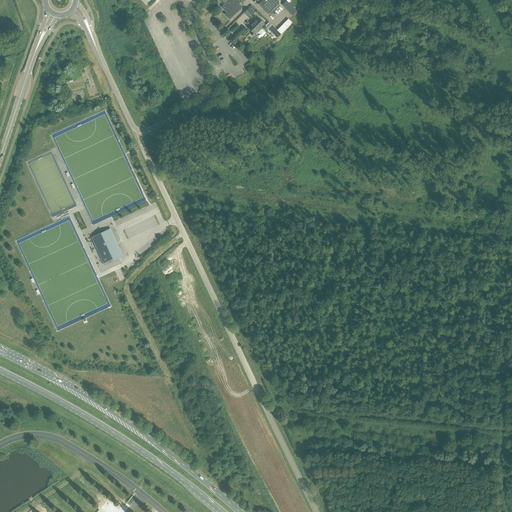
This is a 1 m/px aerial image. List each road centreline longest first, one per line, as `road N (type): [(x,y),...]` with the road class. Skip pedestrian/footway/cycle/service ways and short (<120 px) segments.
road 1 (unclassified): [(316,511),(141,132)]
road 2 (primary): [(239,511),(132,427),(0,350)]
road 3 (primary): [(0,371),(90,418),(219,511)]
road 4 (track): [(183,233),(126,287),(175,393)]
road 5 (residential): [(141,132),(210,96),(213,70),(192,22),(198,0)]
